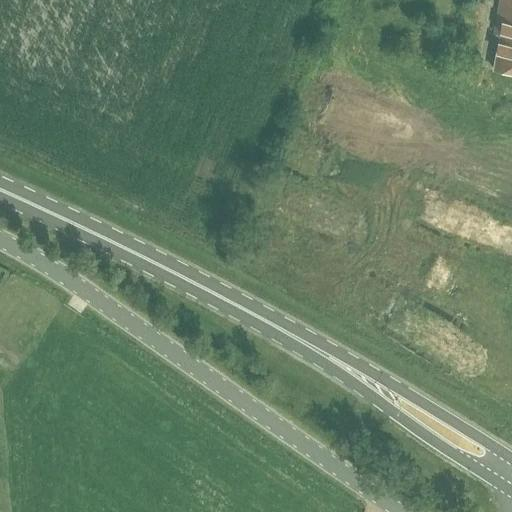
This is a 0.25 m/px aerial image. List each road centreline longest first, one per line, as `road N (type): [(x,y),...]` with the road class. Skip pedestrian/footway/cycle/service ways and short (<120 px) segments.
road 1 (primary): [(511,477),(256,314),(0,189)]
road 2 (unclassified): [(400,511),(75,283),(0,242)]
